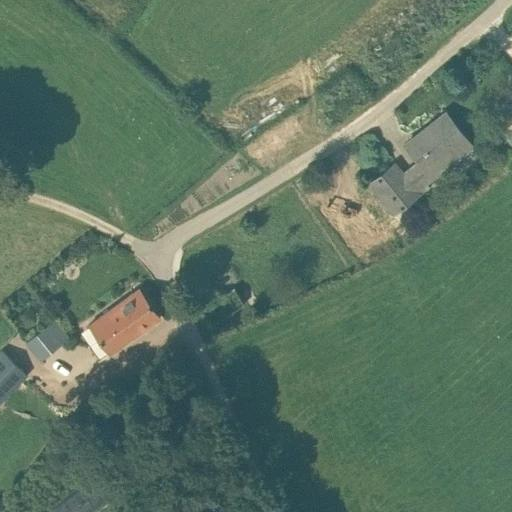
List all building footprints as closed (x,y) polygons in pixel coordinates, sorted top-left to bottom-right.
[(395,160),(393,162),(419,195),(420,194),(418,191),(433,179),(431,177),(472,146),(445,112),(405,143),(418,159),(403,170),(395,160)] [(393,215),(419,195),(393,162),(367,183),(393,215)] [(160,316),(140,286),(89,324),(109,353),(160,316)] [(208,326),(245,304),(233,286),(221,293),(216,286),(193,300),(208,326)] [(25,343),(40,361),(70,336),(55,318),(25,343)] [(0,402),(27,374),(1,349),(0,350),(0,402)] [(96,511),(97,511),(79,486),(41,511),(96,511)]
